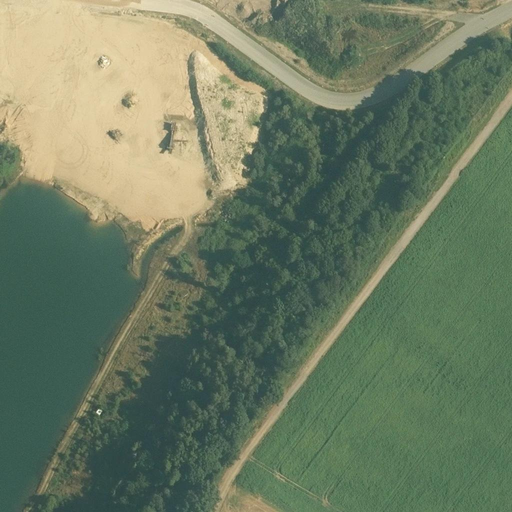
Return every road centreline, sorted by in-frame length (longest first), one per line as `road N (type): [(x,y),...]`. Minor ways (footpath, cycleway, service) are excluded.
road 1 (track): [(511,100),(237,471),(218,511)]
road 2 (track): [(29,511),(184,236)]
